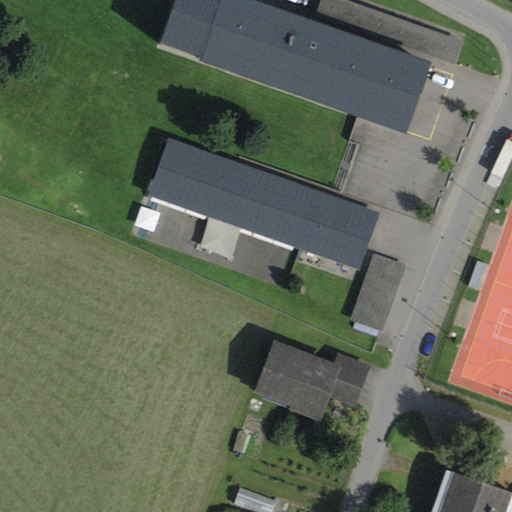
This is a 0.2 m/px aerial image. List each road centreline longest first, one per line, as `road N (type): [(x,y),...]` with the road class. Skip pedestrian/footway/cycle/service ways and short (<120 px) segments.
road 1 (residential): [(511,110),(453,242),(356,511)]
road 2 (unknown): [(397,395),(511,443)]
